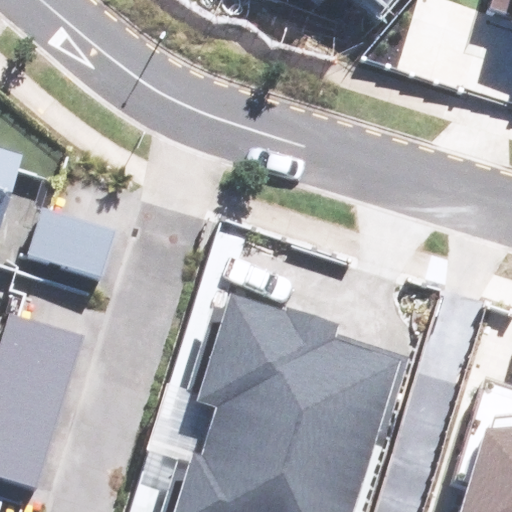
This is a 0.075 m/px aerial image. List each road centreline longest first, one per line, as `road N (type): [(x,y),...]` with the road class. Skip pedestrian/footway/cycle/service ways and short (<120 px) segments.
road 1 (residential): [(74,511),(195,109)]
road 2 (residential): [(511,217),(195,109)]
road 3 (residential): [(195,109),(53,0)]
